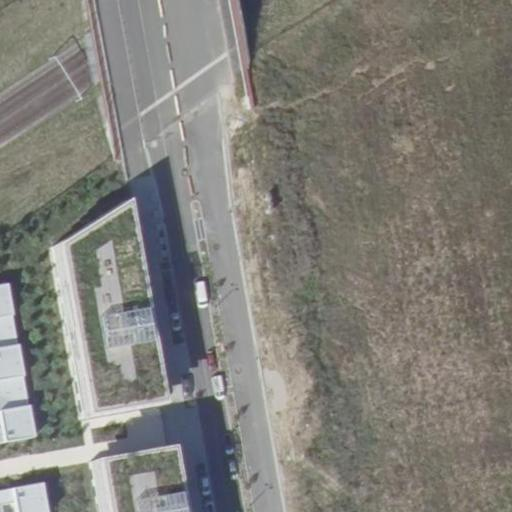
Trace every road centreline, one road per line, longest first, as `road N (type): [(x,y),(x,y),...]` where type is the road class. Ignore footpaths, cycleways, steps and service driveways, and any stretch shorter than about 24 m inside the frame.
road 1 (tertiary): [(136,0),(231,511)]
road 2 (tertiary): [(287,511),(200,0)]
